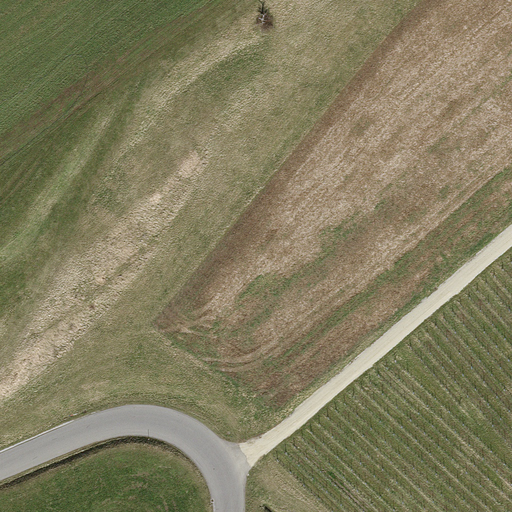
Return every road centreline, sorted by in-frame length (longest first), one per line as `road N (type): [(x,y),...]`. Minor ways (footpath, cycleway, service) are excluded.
road 1 (track): [(223,472),(511,233)]
road 2 (tertiary): [(0,466),(115,421),(158,421),(208,449),(229,487),(231,511)]
